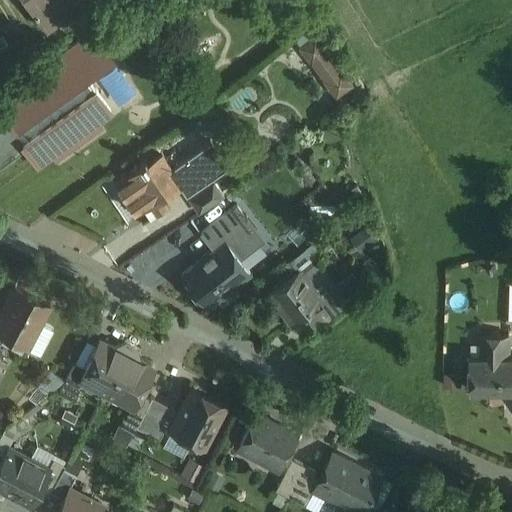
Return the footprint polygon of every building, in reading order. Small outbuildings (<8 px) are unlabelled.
[(27,0),(48,28),(49,28),(65,17),(64,17),(87,0),(27,0)] [(95,31),(0,97),(0,104),(4,109),(0,112),(0,166),(27,147),(38,162),(51,153),(53,156),(101,123),(98,120),(111,110),(97,90),(96,90),(88,79),(115,59),(95,31)] [(352,85),(316,37),(302,48),(338,95),(352,85)] [(211,138),(172,165),(184,182),(182,184),(187,192),(229,164),(211,138)] [(148,160),(145,157),(140,160),(143,164),(115,183),(137,214),(151,205),(162,197),(184,182),(162,150),(148,160)] [(213,180),(191,196),(200,209),(223,193),(213,180)] [(162,197),(151,205),(158,215),(169,207),(162,197)] [(239,202),(201,231),(213,247),(226,237),(238,252),(258,237),(244,218),(248,215),(239,202)] [(213,247),(181,271),(208,306),(253,272),(252,271),(251,271),(238,252),(226,237),(213,247)] [(299,268),(269,291),(291,320),(321,297),(321,296),(299,268)] [(348,289),(342,280),(330,289),(337,298),(348,289)] [(0,313),(0,329),(27,344),(39,321),(41,322),(51,303),(15,284),(0,313)] [(348,289),(337,298),(330,289),(321,296),(321,297),(334,316),(356,299),(348,289)] [(510,334),(482,333),(482,355),(510,355),(510,334)] [(86,367),(81,378),(83,379),(107,392),(131,346),(126,343),(115,346),(101,339),(86,367)] [(137,348),(131,346),(107,392),(132,405),(134,406),(140,395),(154,367),(140,359),(137,348)] [(482,355),(472,355),(472,389),(511,389),(511,354),(510,355),(482,355)] [(76,361),(60,392),(72,398),(83,379),(81,378),(86,367),(76,361)] [(447,385),(464,385),(463,370),(446,370),(447,385)] [(225,405),(193,388),(173,427),(205,444),(225,405)] [(134,406),(132,405),(122,424),(134,431),(137,426),(150,400),(140,395),(134,406)] [(176,408),(153,396),(150,400),(137,426),(161,438),(176,408)] [(298,433),(257,412),(240,444),(263,456),(262,458),(280,468),(298,433)] [(23,414),(6,428),(4,432),(15,438),(32,424),(23,414)] [(50,467),(10,446),(0,464),(0,487),(31,504),(39,489),(51,467),(50,467)] [(382,477),(334,452),(320,478),(315,488),(339,501),(339,507),(348,511),(353,511),(357,510),(361,511),(363,511),(372,495),(373,495),(374,493),(373,492),(382,477)] [(191,454),(183,470),(198,478),(207,462),(191,454)] [(293,457),(276,489),(290,496),(307,464),(293,457)] [(54,458),(50,467),(51,467),(39,489),(50,495),(52,491),(65,467),(66,464),(54,458)] [(307,465),(291,497),(306,505),(315,488),(320,478),(315,476),(318,470),(307,465)] [(65,467),(52,491),(65,497),(71,486),(71,487),(78,474),(65,467)] [(71,487),(71,486),(65,497),(57,511),(104,511),(105,510),(102,506),(103,503),(71,487)] [(193,511),(174,502),(168,511),(193,511)]
